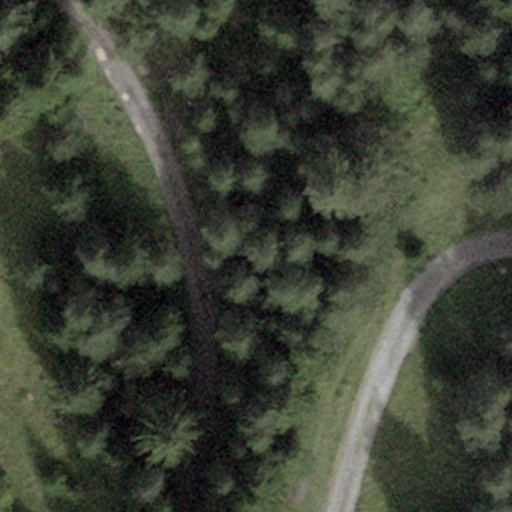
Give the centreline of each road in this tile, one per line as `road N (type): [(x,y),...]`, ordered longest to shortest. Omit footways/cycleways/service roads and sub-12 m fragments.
road 1 (track): [(193,511),(205,330),(153,120),(80,0)]
road 2 (track): [(342,511),(409,300),(467,252),(511,239)]
